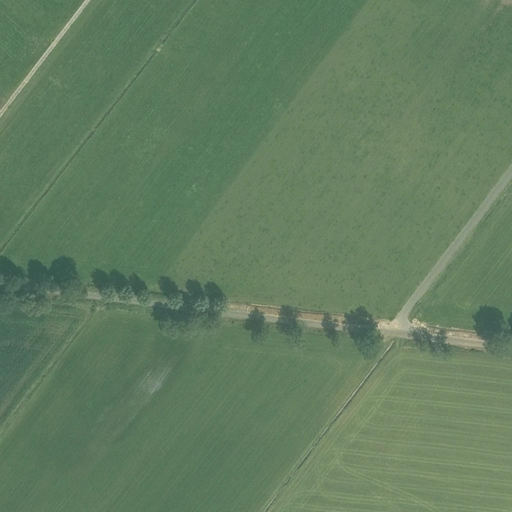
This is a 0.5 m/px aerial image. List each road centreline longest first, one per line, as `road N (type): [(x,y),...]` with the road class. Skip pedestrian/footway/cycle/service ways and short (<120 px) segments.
road 1 (unclassified): [(511,349),(0,279)]
road 2 (unknown): [(393,333),(511,172)]
